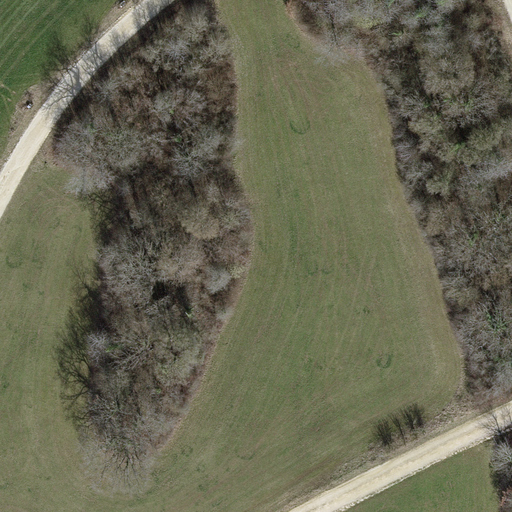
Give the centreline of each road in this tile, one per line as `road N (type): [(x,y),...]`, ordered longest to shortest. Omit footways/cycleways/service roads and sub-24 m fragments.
road 1 (track): [(0,197),(65,88),(158,0)]
road 2 (track): [(310,511),(511,413)]
